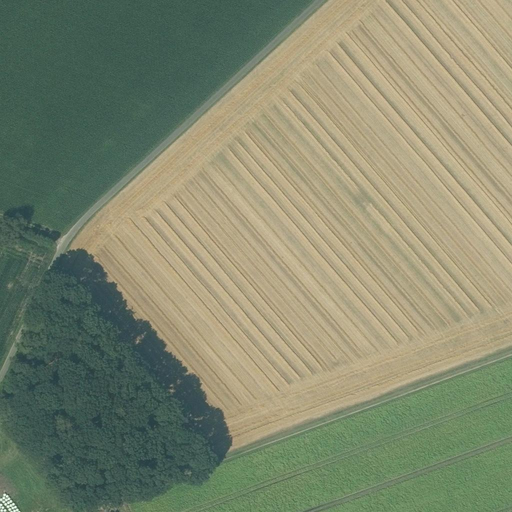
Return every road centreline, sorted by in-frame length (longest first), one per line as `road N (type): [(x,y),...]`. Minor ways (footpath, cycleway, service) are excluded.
road 1 (unclassified): [(0,376),(62,241),(320,0)]
road 2 (track): [(83,510),(511,352)]
road 3 (track): [(0,419),(83,510)]
